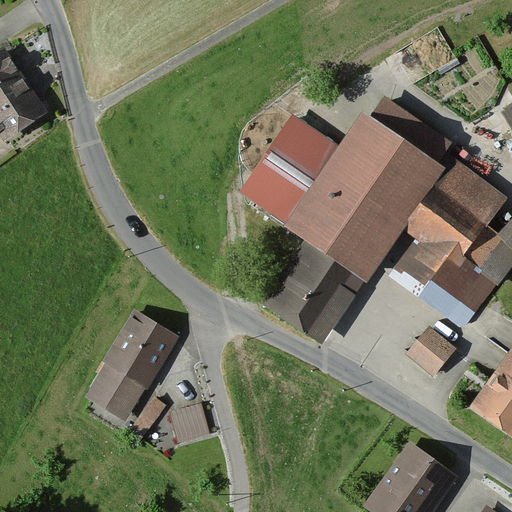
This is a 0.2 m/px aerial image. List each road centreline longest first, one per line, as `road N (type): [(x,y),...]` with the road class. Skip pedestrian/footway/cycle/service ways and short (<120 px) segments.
road 1 (unclassified): [(48,0),(100,178),(133,236),(216,310)]
road 2 (unclassified): [(216,310),(373,391),(511,480)]
road 3 (track): [(82,113),(275,0)]
road 4 (residential): [(216,310),(209,346),(235,445),(241,511)]
road 5 (track): [(377,74),(511,166)]
